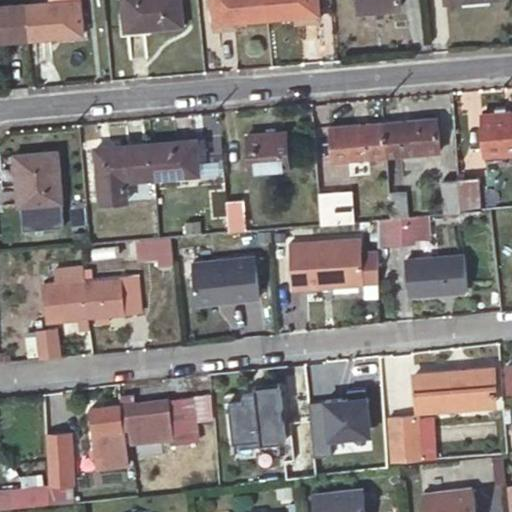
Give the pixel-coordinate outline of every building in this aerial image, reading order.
[(30,36),(86,32),(82,0),(56,0),(28,2),(30,36)] [(182,0),(124,0),(127,27),(184,23),(182,0)] [(213,0),(215,20),(269,16),(267,0),(213,0)] [(267,0),(269,16),(320,12),(318,0),(267,0)] [(0,38),(30,36),(28,2),(0,4),(0,38)] [(488,152),(511,150),(511,110),(484,113),(488,152)] [(388,155),(442,150),(440,118),(386,122),(388,155)] [(334,159),(388,155),(386,122),(332,127),(334,159)] [(289,130),(249,133),(252,168),(291,164),(289,130)] [(199,137),(201,154),(208,153),(206,136),(199,137)] [(156,175),(202,172),(201,154),(199,137),(153,141),(156,175)] [(101,180),(156,175),(153,141),(97,145),(101,180)] [(59,149),(16,152),(21,203),(65,199),(59,149)] [(479,175),(461,177),(464,209),(482,208),(479,175)] [(461,177),(446,179),(448,211),(464,209),(461,177)] [(408,188),(391,189),(393,215),(410,214),(408,188)] [(321,191),(323,221),(357,219),(355,189),(321,191)] [(247,203),(229,205),(231,229),(250,228),(247,203)] [(393,215),(383,216),(383,232),(400,231),(400,226),(413,226),(412,214),(410,214),(393,215)] [(161,236),(141,237),(143,258),(158,256),(159,264),(174,262),(171,235),(163,235),(161,236)] [(289,241),(292,286),(364,281),(361,236),(289,241)] [(437,254),(418,256),(421,289),(493,280),(490,252),(463,255),(463,251),(437,254)] [(256,254),(193,260),(197,301),(260,294),(256,254)] [(50,318),(92,314),(88,277),(83,278),(82,264),(46,268),(47,281),(50,318)] [(92,314),(127,310),(145,308),(140,272),(123,273),(88,277),(92,314)] [(40,328),(43,355),(61,353),(58,326),(40,328)] [(493,364),(418,373),(421,409),(497,401),(493,364)] [(258,390),(258,397),(284,394),(283,387),(258,390)] [(350,399),(310,401),(313,456),(330,455),(329,437),(365,435),(363,389),(350,390),(350,399)] [(123,394),(124,403),(126,429),(130,429),(131,447),(161,444),(161,443),(173,442),(175,459),(199,457),(196,428),(215,426),(212,395),(169,399),(136,402),(135,393),(123,394)] [(247,412),(233,414),(237,454),(264,451),(265,456),(290,453),(284,394),(258,397),(246,398),(247,412)] [(246,398),(227,401),(228,414),(233,414),(247,412),(246,398)] [(126,429),(124,403),(92,405),(94,432),(126,429)] [(432,415),(422,416),(423,431),(425,457),(435,456),(432,415)] [(422,416),(390,416),(391,462),(425,457),(423,431),(422,416)] [(48,432),(49,479),(72,479),(70,431),(48,432)] [(423,490),(425,511),(475,511),(472,484),(423,490)] [(313,493),(315,511),(365,511),(363,487),(313,493)]
